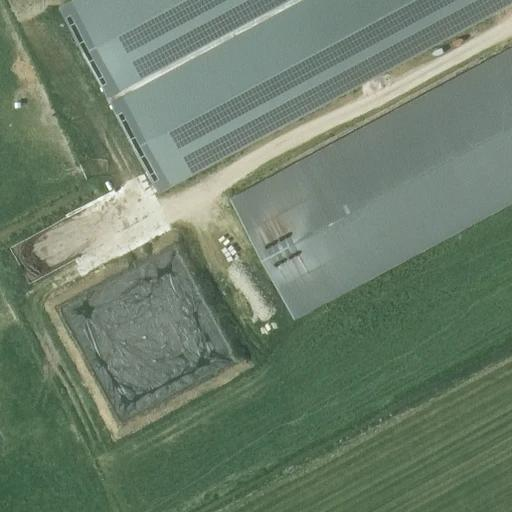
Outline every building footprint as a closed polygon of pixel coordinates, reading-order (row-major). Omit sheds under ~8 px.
[(511,3),(511,0),(74,0),(61,7),(159,192),(511,3)] [(511,202),(511,48),(234,197),(298,317),(511,202)] [(98,203),(7,242),(23,279),(114,240),(98,203)] [(134,263),(139,278),(159,272),(158,267),(173,262),(169,251),(134,263)] [(110,277),(55,309),(78,348),(94,339),(78,313),(117,290),(110,277)]
